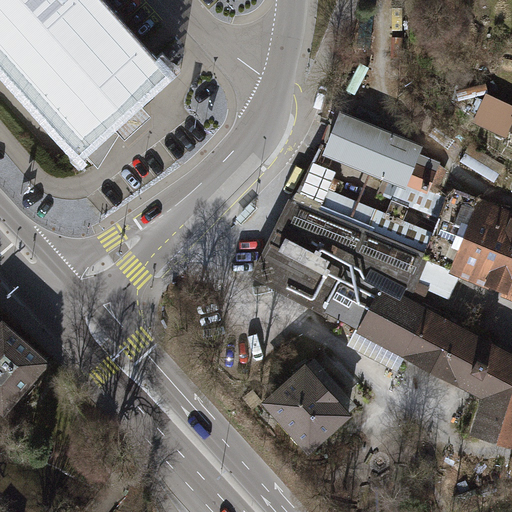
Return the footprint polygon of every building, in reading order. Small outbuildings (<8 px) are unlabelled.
[(0,0),(0,66),(83,160),(88,156),(100,169),(120,136),(125,142),(152,118),(141,106),(173,77),(104,0),(0,0)] [(511,130),(511,107),(484,94),(470,121),(504,137),(508,129),(511,130)] [(511,216),(443,191),(449,178),(433,172),(437,161),(415,152),(418,144),(336,110),(292,195),(286,192),(276,213),(245,276),(326,320),(333,324),(356,335),(396,356),(464,391),(477,398),(465,433),(511,448),(511,216)] [(0,406),(4,410),(48,360),(3,321),(0,324),(0,406)] [(347,418),(305,371),(264,407),(306,454),(347,418)]
